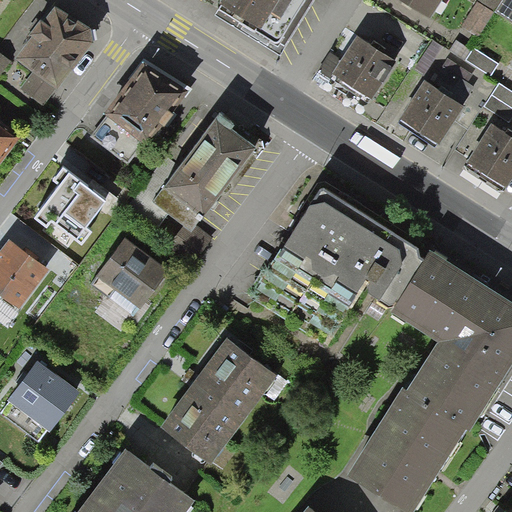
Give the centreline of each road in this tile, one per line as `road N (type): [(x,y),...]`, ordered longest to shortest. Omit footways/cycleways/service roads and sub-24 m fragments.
road 1 (residential): [(318,126),(30,511)]
road 2 (residential): [(145,14),(0,216)]
road 3 (secondary): [(318,126),(503,240)]
road 4 (secondary): [(145,14),(279,101)]
road 5 (residential): [(279,101),(347,0)]
